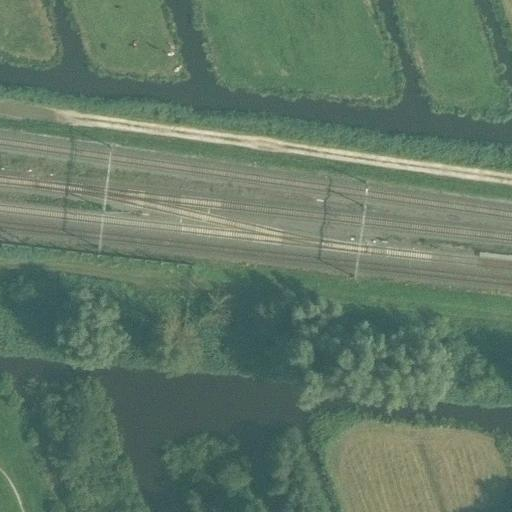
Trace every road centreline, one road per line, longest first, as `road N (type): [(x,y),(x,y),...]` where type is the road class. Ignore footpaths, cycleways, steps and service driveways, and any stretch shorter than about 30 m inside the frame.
road 1 (track): [(511,178),(0,111)]
road 2 (track): [(0,269),(99,272),(511,319)]
